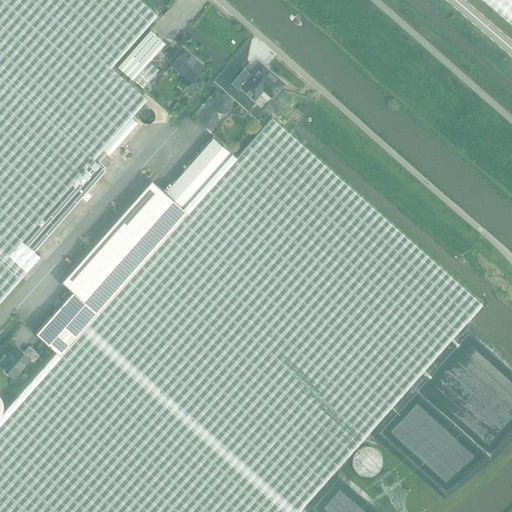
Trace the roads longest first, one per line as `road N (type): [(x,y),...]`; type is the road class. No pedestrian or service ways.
road 1 (residential): [(511,262),(217,0)]
road 2 (unclassified): [(0,314),(167,128)]
road 3 (unknown): [(511,109),(387,0)]
